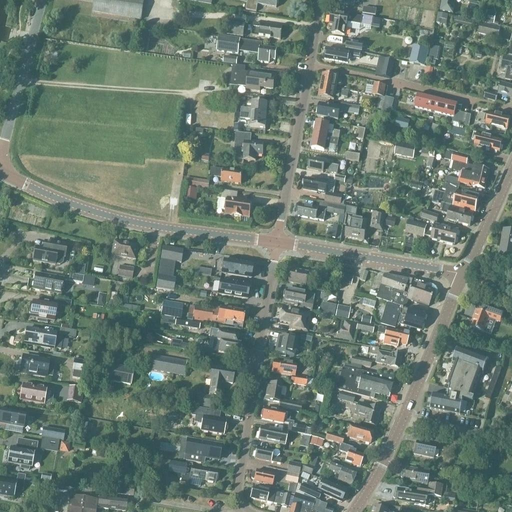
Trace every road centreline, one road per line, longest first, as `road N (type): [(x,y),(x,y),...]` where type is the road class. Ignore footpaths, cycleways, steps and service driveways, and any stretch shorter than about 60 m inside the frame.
road 1 (tertiary): [(277,243),(122,220),(0,172)]
road 2 (residential): [(246,511),(240,470),(277,243)]
road 3 (tertiary): [(352,511),(377,473),(463,274)]
road 4 (residential): [(277,243),(318,0)]
road 5 (tertiary): [(463,274),(277,243)]
road 6 (residential): [(0,156),(43,0)]
road 7 (residential): [(511,108),(393,83)]
